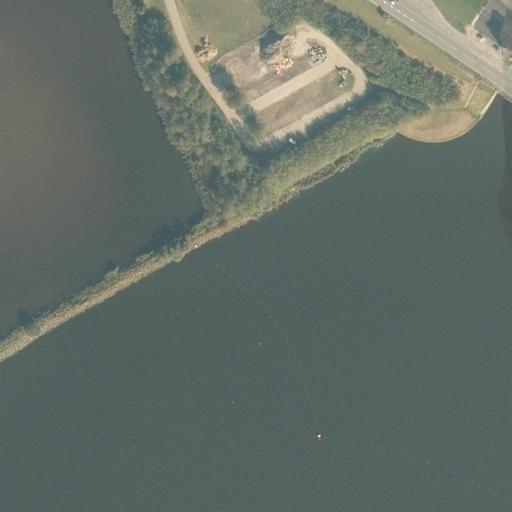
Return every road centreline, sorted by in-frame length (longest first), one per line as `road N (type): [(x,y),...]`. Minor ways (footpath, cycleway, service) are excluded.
road 1 (primary): [(511,88),(381,0)]
road 2 (unclassified): [(408,0),(511,72)]
